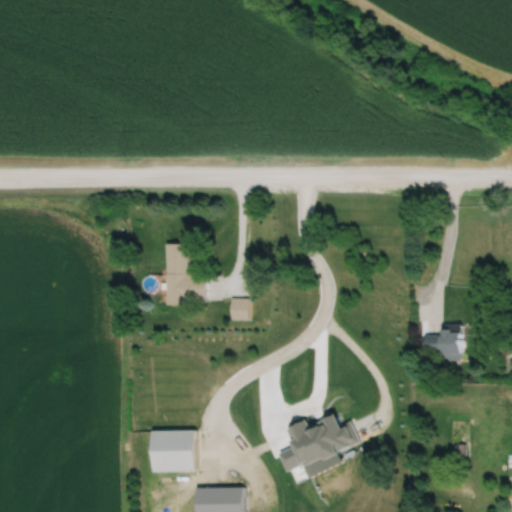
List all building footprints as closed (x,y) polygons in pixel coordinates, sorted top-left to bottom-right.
[(168,241),(167,302),(188,302),(189,299),(208,299),(209,271),(189,271),(190,241),(168,241)] [(232,296),(232,317),(249,317),(250,296),(232,296)] [(425,333),(426,350),(443,350),(443,352),(445,352),(445,358),(461,358),(461,351),(463,351),(462,321),(443,322),(443,332),(425,333)] [(282,452),(290,470),(307,462),(308,463),(315,459),(317,463),(332,456),(333,459),(346,453),(345,449),(354,445),(354,444),(362,440),(353,419),(344,423),(339,413),(312,425),(309,417),(295,424),(295,425),(290,428),(298,444),(282,452)] [(154,429),(154,470),(198,470),(197,428),(154,429)] [(457,442),(457,453),(466,453),(466,442),(457,442)] [(198,486),(198,511),(246,511),(246,486),(198,486)]
